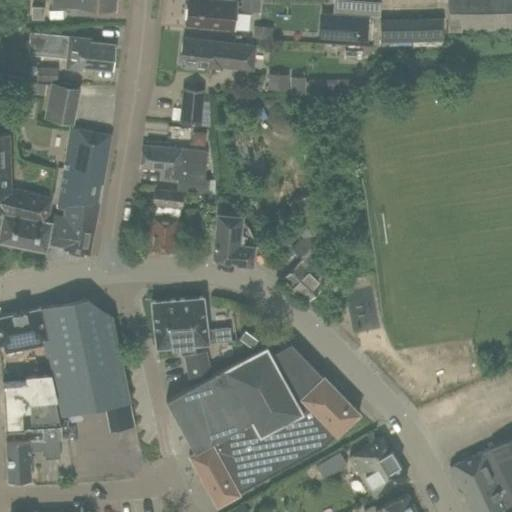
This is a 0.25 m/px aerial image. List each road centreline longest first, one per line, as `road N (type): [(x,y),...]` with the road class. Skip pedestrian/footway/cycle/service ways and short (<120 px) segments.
road 1 (unclassified): [(451,511),(419,447),(361,377),(256,286),(193,271),(117,273)]
road 2 (residential): [(117,273),(109,246),(144,0)]
road 3 (residential): [(174,483),(117,273)]
road 4 (residential): [(0,499),(174,483)]
